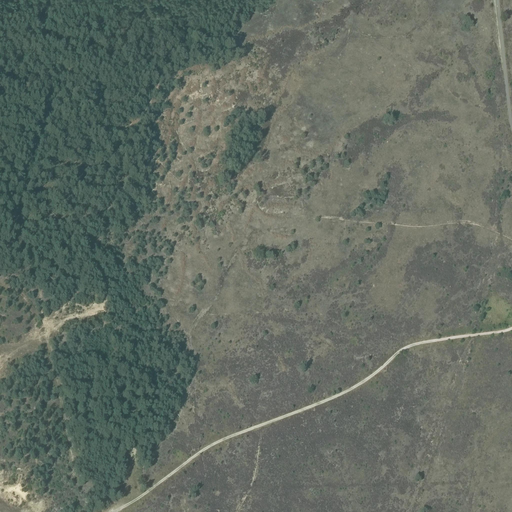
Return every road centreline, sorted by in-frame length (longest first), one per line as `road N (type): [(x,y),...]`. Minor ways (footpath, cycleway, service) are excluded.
road 1 (track): [(511,328),(408,346),(358,385),(208,447),(113,511)]
road 2 (unclassified): [(511,128),(497,0)]
